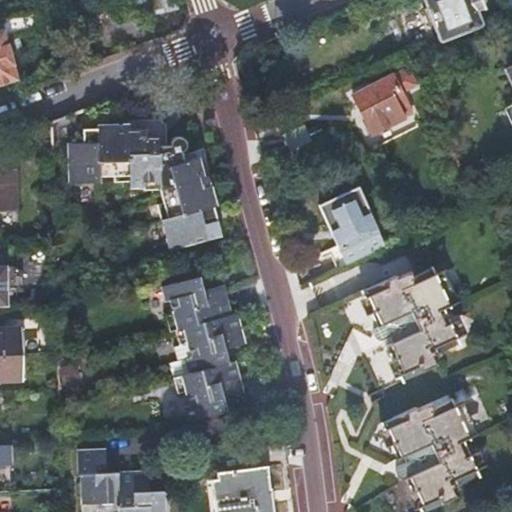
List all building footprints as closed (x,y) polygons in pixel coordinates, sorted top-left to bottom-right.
[(118,0),(123,20),(142,16),(138,0),(118,0)] [(185,6),(182,0),(138,0),(142,16),(185,6)] [(423,0),(440,39),(481,21),(476,10),(483,7),(480,0),(423,0)] [(30,13),(0,19),(0,83),(14,78),(0,44),(0,41),(35,34),(30,13)] [(405,71),(348,97),(358,121),(363,119),(371,136),(409,118),(400,99),(414,92),(405,71)] [(75,144),(63,144),(63,153),(64,187),(97,185),(97,179),(112,179),(112,174),(125,173),(126,186),(140,186),(139,181),(157,180),(159,186),(147,189),(152,206),(157,204),(161,217),(149,220),(158,250),(199,239),(195,224),(201,223),(200,217),(206,215),(204,206),(215,203),(207,173),(195,177),(189,158),(168,163),(164,152),(154,151),(152,136),(144,136),(143,130),(126,131),(126,125),(117,125),(92,127),(92,131),(82,131),(83,138),(75,138),(75,144)] [(285,136),(291,150),(312,141),(306,127),(285,136)] [(331,256),(338,271),(387,248),(359,188),(320,206),(340,252),(331,256)] [(199,276),(162,285),(166,301),(170,300),(173,313),(165,315),(170,330),(174,329),(179,346),(185,344),(189,357),(183,359),(188,374),(170,379),(174,395),(183,393),(186,406),(182,407),(186,422),(227,411),(223,398),(236,395),(234,387),(241,385),(234,362),(228,363),(224,348),(244,343),(236,313),(231,314),(225,292),(219,294),(217,286),(203,290),(199,276)] [(376,286),(348,299),(365,336),(362,338),(360,340),(359,344),(358,347),(359,350),(361,353),(364,355),(367,356),(370,356),(373,356),(390,391),(418,379),(414,369),(441,357),(425,321),(430,318),(413,280),(391,289),(389,284),(377,289),(376,286)] [(20,330),(0,330),(0,379),(21,379),(20,330)] [(378,431),(350,443),(366,476),(363,478),(361,481),(360,485),(360,488),(361,492),(363,495),(366,497),(369,499),(373,500),(376,499),(382,511),(415,511),(442,499),(427,464),(432,461),(415,422),(394,431),(392,427),(379,433),(378,431)] [(104,449),(75,450),(76,473),(79,472),(79,511),(99,511),(100,511),(117,510),(117,511),(163,511),(162,491),(150,492),(149,475),(140,475),(139,469),(105,470),(104,449)] [(268,465),(219,472),(224,511),(267,511),(265,494),(271,493),(268,465)]
